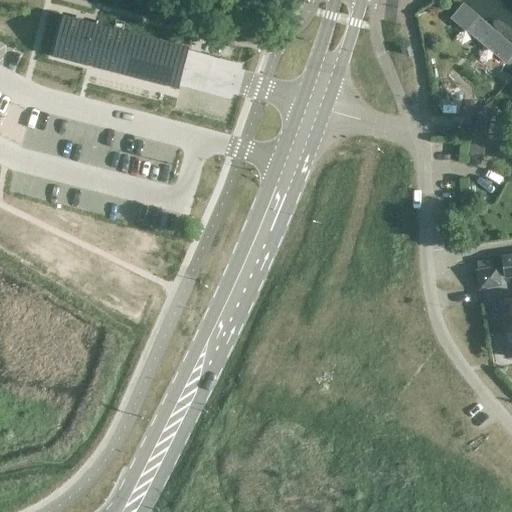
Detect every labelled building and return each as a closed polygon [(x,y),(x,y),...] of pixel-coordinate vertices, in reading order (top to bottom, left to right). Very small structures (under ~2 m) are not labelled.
[(511,58),(511,43),(464,5),(452,20),(507,64),(511,58)] [(50,59),(179,91),(184,71),(190,49),(60,17),(50,59)] [(151,148),(165,151),(169,134),(155,131),(151,148)] [(511,255),(499,257),(502,280),(511,278),(511,255)] [(495,268),(477,271),(480,287),(498,284),(495,268)] [(511,298),(500,300),(505,329),(511,327),(511,298)]
